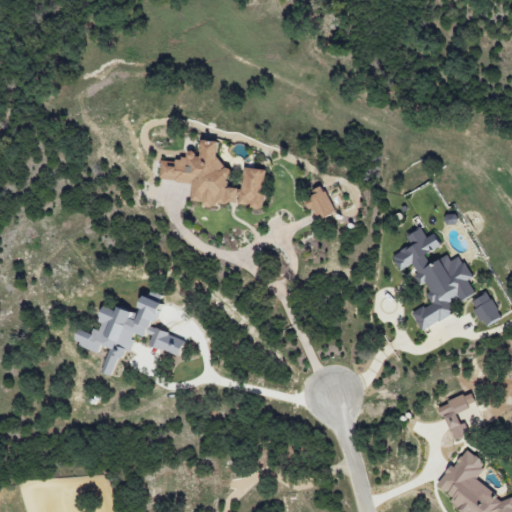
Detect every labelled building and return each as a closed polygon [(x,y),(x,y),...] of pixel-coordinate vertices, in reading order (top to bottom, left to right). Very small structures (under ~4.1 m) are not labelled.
[(263,208),(266,169),(243,168),(242,189),(228,187),(229,168),(217,167),(219,141),(200,140),(199,154),(186,152),(186,160),(161,159),(159,180),(192,182),(190,201),(202,202),(202,203),(263,208)] [(312,189),(314,195),(304,199),(309,210),(313,208),(318,220),(334,214),(323,185),(312,189)] [(447,225),(458,224),(457,214),(446,216),(447,225)] [(458,257),(450,261),(448,255),(429,263),(425,254),(441,247),(435,233),(426,237),(422,228),(407,235),(412,246),(392,255),(397,266),(401,270),(413,265),(417,274),(415,276),(420,286),(426,283),(430,291),(427,294),(431,304),(412,312),(420,329),(459,312),(449,304),(457,294),(463,300),(475,294),(469,281),(472,277),(468,266),(458,257)] [(485,327),(502,317),(488,292),(471,302),(485,327)] [(100,312),(97,321),(99,322),(95,335),(78,330),(73,343),(100,352),(102,345),(110,348),(102,373),(113,376),(122,350),(130,352),(136,332),(152,337),(149,346),(180,356),(185,338),(153,328),(160,305),(141,299),(136,313),(116,307),(113,316),(100,312)] [(453,440),(469,434),(465,422),(460,424),(456,413),(476,404),(471,393),(439,405),(453,440)] [(436,486),(452,499),(450,502),(461,511),(511,511),(511,510),(511,497),(509,495),(504,502),(475,479),(486,465),(466,449),(436,486)]
